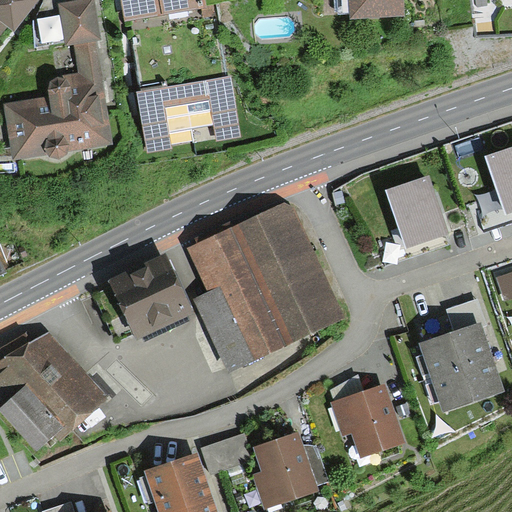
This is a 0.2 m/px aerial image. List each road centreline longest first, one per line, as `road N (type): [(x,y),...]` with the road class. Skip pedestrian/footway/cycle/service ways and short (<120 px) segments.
road 1 (residential): [(0,498),(258,405),(343,351),(358,325),(356,299)]
road 2 (secondary): [(0,304),(290,167)]
road 3 (secondary): [(290,167),(511,88)]
road 4 (residential): [(511,245),(356,299)]
road 5 (residential): [(356,299),(290,167)]
